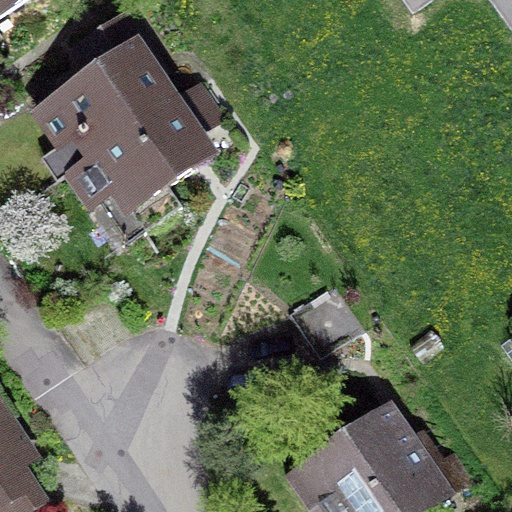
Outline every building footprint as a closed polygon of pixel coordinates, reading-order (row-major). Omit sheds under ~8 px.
[(0,0),(0,18),(26,0),(0,0)] [(77,139),(93,161),(173,105),(134,48),(38,114),(62,149),(77,139)] [(173,105),(78,172),(101,206),(116,196),(144,238),(182,212),(167,191),(211,161),(196,139),(221,122),(197,88),(173,105)] [(289,318),(320,364),(365,332),(335,287),(289,318)] [(428,474),(387,415),(317,463),(313,458),(284,478),(308,511),(313,511),(316,511),(423,511),(441,500),(443,503),(471,484),(453,457),(428,474)] [(24,447),(7,423),(0,427),(0,511),(35,511),(44,506),(11,455),(24,447)]
